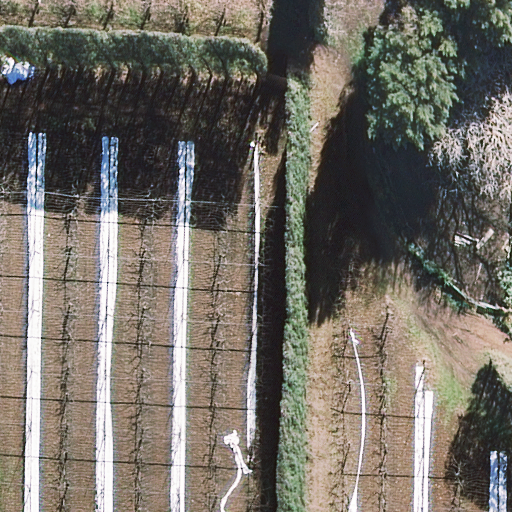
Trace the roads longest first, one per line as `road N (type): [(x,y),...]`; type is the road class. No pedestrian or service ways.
road 1 (track): [(511,419),(437,347),(374,258),(315,66),(35,46),(0,28)]
road 2 (track): [(296,0),(287,511)]
